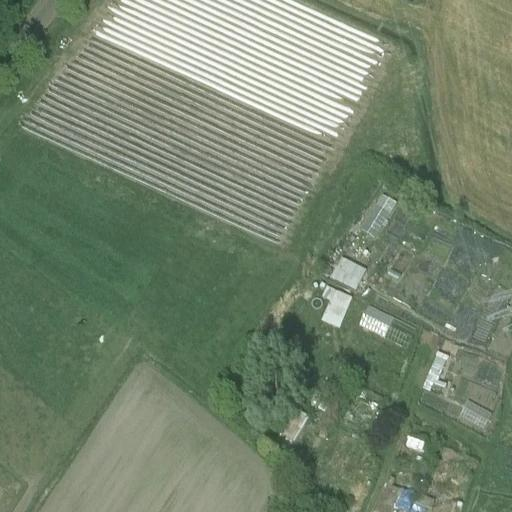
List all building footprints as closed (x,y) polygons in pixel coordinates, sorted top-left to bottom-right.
[(394,206),(381,198),(360,234),(373,242),(394,206)] [(366,274),(340,262),(329,282),(355,295),(366,274)] [(351,301),(333,294),(321,325),(339,333),(351,301)] [(415,332),(368,309),(358,328),(405,351),(415,332)] [(446,360),(437,356),(422,392),(429,395),(432,388),(444,393),(445,389),(436,385),(446,360)] [(340,431),(362,443),(379,413),(356,400),(340,431)] [(490,418),(467,405),(459,419),(483,432),(490,418)] [(392,511),(401,493),(385,487),(375,511),(392,511)]
